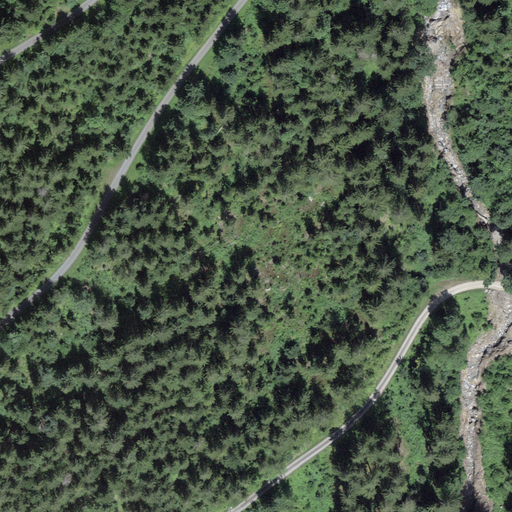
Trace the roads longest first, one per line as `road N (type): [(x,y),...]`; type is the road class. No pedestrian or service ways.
road 1 (unclassified): [(243,0),(148,126),(75,254),(0,326)]
road 2 (unclassified): [(232,511),(360,413),(442,296),(480,284),(511,289)]
